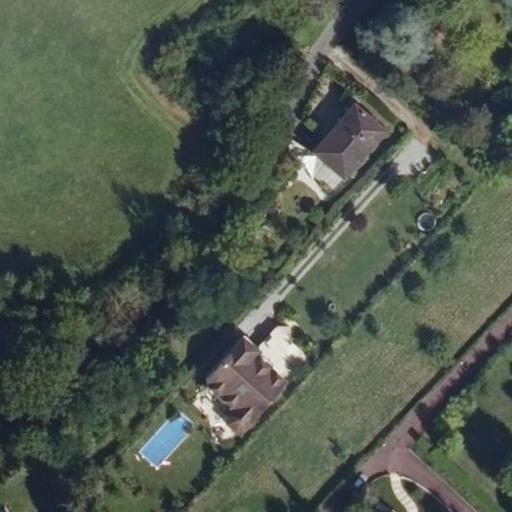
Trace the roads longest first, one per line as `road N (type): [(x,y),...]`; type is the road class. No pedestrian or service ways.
road 1 (tertiary): [(370,0),(321,55),(255,172),(138,313),(0,402)]
road 2 (unknown): [(511,327),(410,430)]
